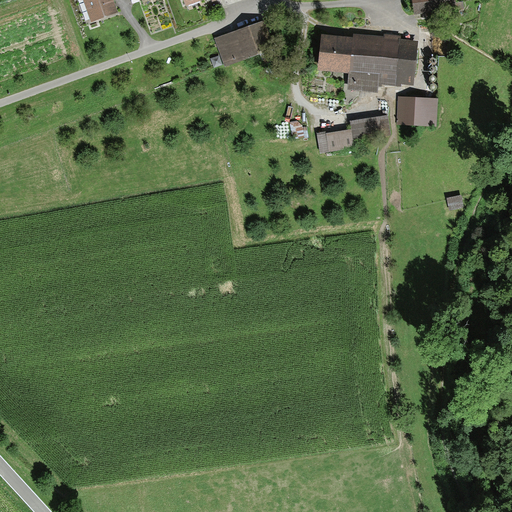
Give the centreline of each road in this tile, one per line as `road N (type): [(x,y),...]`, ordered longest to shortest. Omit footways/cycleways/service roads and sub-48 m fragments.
road 1 (track): [(511,136),(442,339),(439,416),(466,511)]
road 2 (residential): [(0,104),(269,0)]
